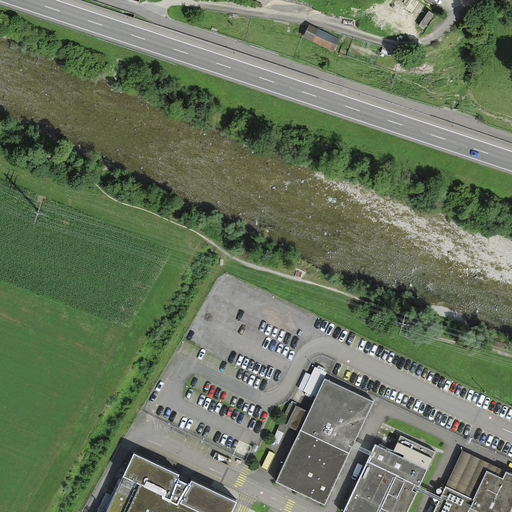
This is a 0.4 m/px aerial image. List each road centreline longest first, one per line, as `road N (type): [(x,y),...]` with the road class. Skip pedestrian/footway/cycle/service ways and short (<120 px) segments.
road 1 (trunk): [(511,161),(25,0)]
road 2 (unclassified): [(511,138),(105,0)]
